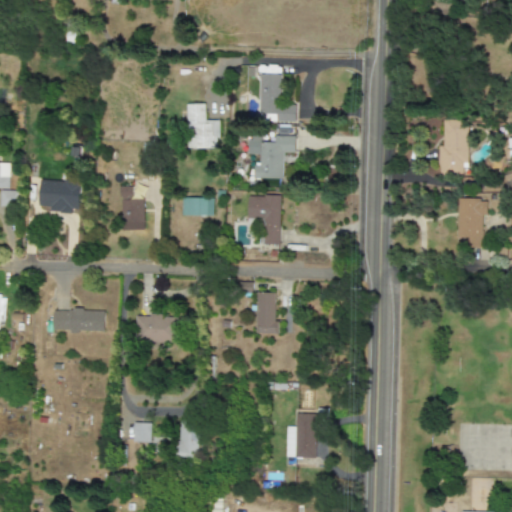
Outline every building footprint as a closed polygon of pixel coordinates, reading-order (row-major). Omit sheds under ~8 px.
[(280,75),(259,74),(258,115),(275,116),(275,121),(294,122),(295,95),(289,95),(288,104),(279,103),(280,75)] [(205,104),(187,105),(188,149),(219,149),(218,120),(205,120),(205,104)] [(442,119),(442,146),(437,145),(437,165),(440,164),(439,177),(462,177),(462,164),(467,164),(467,159),(468,120),(442,119)] [(0,189),(9,190),(9,165),(0,165),(0,189)] [(79,213),(81,182),(40,180),(39,206),(49,207),(49,212),(79,213)] [(132,187),(120,187),(119,222),(143,223),(144,198),(132,198),(132,187)] [(0,198),(0,206),(19,207),(19,191),(0,191),(0,198)] [(280,196),(247,195),(247,219),(262,219),(262,245),(279,245),(280,196)] [(181,216),(212,217),(213,199),(181,198),(181,216)] [(457,198),(456,247),(483,247),(483,199),(457,198)] [(275,293),(257,293),(256,334),(279,334),(279,322),(275,322),(275,293)] [(104,333),(104,311),(53,310),(52,331),(104,333)] [(176,342),(177,317),(137,316),(136,341),(176,342)] [(316,414),(295,414),(295,427),(285,427),(285,457),(315,458),(316,414)] [(199,457),(200,421),(179,421),(178,457),(199,457)] [(133,442),(151,442),(151,424),(134,423),(133,442)]
